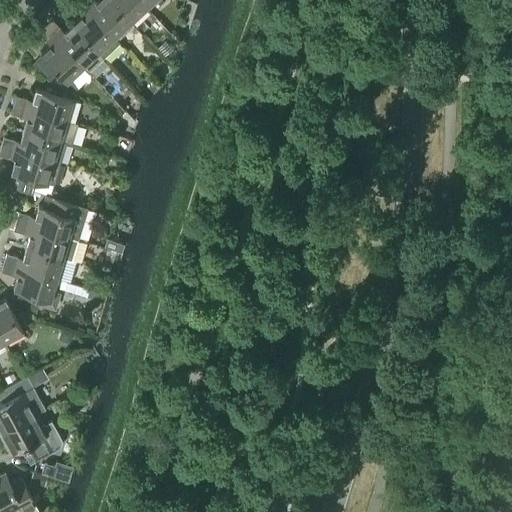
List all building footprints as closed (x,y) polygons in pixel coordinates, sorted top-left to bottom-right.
[(73,21),(104,55),(121,41),(115,35),(82,0),(71,0),(70,1),(82,13),(73,21)] [(131,20),(112,0),(95,0),(82,0),(115,35),(131,20)] [(112,0),(131,20),(147,5),(141,0),(112,0)] [(46,23),(89,70),(104,55),(73,21),(63,29),(52,17),(46,23)] [(89,70),(46,23),(39,30),(50,42),(41,51),(67,79),(69,77),(74,83),(89,70)] [(13,103),(66,118),(73,121),(79,100),(35,86),(32,98),(16,94),(13,103)] [(23,128),(65,141),(71,142),(77,122),(73,121),(66,118),(13,103),(11,111),(26,116),(23,128)] [(1,144),(59,162),(65,141),(23,128),(19,139),(3,135),(1,144)] [(59,162),(1,144),(0,146),(0,153),(14,158),(10,169),(11,170),(8,180),(32,188),(35,177),(53,182),(59,162)] [(19,211),(16,220),(78,239),(88,206),(52,195),(52,196),(46,194),(43,205),(39,204),(35,216),(19,211)] [(78,239),(16,220),(13,228),(30,233),(26,245),(62,256),(76,260),(82,240),(78,239)] [(4,261),(56,277),(62,256),(26,245),(22,257),(6,252),(4,261)] [(56,277),(4,261),(1,270),(17,275),(14,287),(18,288),(16,295),(35,310),(37,302),(55,307),(60,291),(52,289),(56,277)] [(0,333),(4,341),(23,330),(4,296),(0,298),(0,333)] [(0,403),(0,431),(36,412),(45,407),(33,386),(27,375),(2,389),(7,399),(0,403)] [(36,412),(0,431),(0,434),(10,453),(27,444),(35,459),(60,446),(62,439),(52,420),(43,425),(36,412)] [(0,474),(0,511),(19,511),(25,510),(25,511),(39,511),(40,511),(27,487),(16,492),(5,472),(0,474)]
